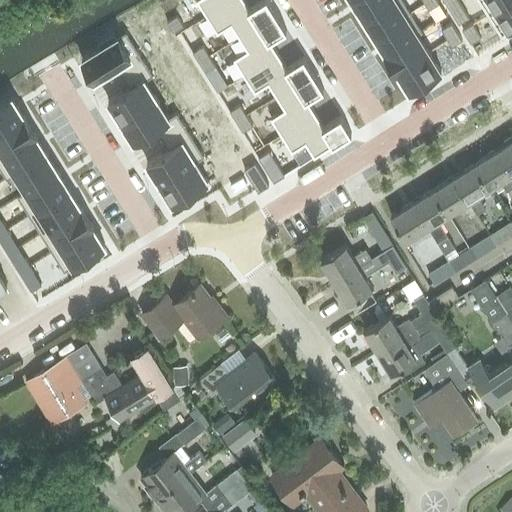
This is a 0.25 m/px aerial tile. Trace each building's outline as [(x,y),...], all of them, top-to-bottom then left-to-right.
[(197,0),(207,15),(230,0),(197,0)] [(244,0),(230,0),(207,15),(218,32),(231,23),(239,36),(277,13),(268,0),(261,0),(249,7),(244,0)] [(352,0),(363,16),(388,0),(352,0)] [(388,0),(363,16),(374,34),(411,11),(403,0),(388,0)] [(449,0),(447,0),(439,5),(443,12),(453,6),(449,0)] [(474,0),(470,0),(463,5),(467,12),(478,5),(474,0)] [(480,0),(489,14),(510,0),(480,0)] [(511,0),(510,0),(489,14),(501,33),(502,34),(511,27),(511,0)] [(478,5),(467,12),(471,19),(482,12),(478,5)] [(411,11),(374,34),(385,52),(384,52),(385,53),(418,32),(419,33),(423,31),(411,11)] [(482,12),(471,19),(476,26),(486,19),(482,12)] [(247,49),(234,58),(244,75),(278,53),(270,40),(287,29),(277,13),(239,36),(247,49)] [(177,15),(167,21),(174,31),(184,25),(177,15)] [(490,25),(480,32),(484,39),(495,32),(490,25)] [(100,47),(82,58),(95,79),(117,66),(123,76),(146,62),(126,30),(116,36),(114,33),(98,43),(100,47)] [(468,30),(458,36),(462,43),(473,37),(468,30)] [(418,32),(385,53),(397,71),(430,50),(419,33),(418,32)] [(495,32),(484,39),(488,46),(499,39),(495,32)] [(473,37),(462,43),(467,50),(477,44),(473,37)] [(203,45),(193,51),(206,72),(216,65),(203,45)] [(430,50),(397,71),(397,72),(398,72),(409,90),(442,70),(430,50)] [(278,53),(244,75),(255,91),(268,83),(277,96),(314,72),(304,56),(287,67),(278,53)] [(130,87),(108,100),(121,120),(157,98),(145,79),(153,74),(146,62),(123,76),(130,87)] [(216,65),(206,72),(218,91),(228,84),(216,65)] [(285,109),(271,117),(282,134),(315,113),(307,99),(324,88),(314,72),(277,96),(285,109)] [(373,77),(366,81),(378,100),(384,96),(373,77)] [(12,96),(0,104),(0,130),(25,115),(24,114),(24,115),(12,96)] [(157,98),(121,120),(134,141),(155,127),(162,138),(184,124),(177,112),(169,117),(157,98)] [(241,104),(230,111),(243,131),(253,125),(241,104)] [(315,113),(282,134),(292,151),(306,142),(314,156),(352,133),(341,116),(324,126),(315,113)] [(0,156),(36,134),(25,115),(0,130),(0,156)] [(169,148),(147,162),(160,182),(196,159),(196,160),(204,155),(184,124),(162,138),(169,148)] [(509,172),(511,177),(511,133),(501,139),(503,142),(493,148),(509,172)] [(36,134),(0,156),(0,167),(7,179),(15,174),(15,173),(47,152),(36,135),(37,135),(36,134)] [(511,186),(511,177),(509,172),(493,148),(473,161),(488,185),(499,178),(507,190),(511,186)] [(47,152),(15,173),(15,174),(26,190),(26,191),(59,171),(47,152)] [(266,152),(256,159),(271,183),(282,176),(266,152)] [(196,159),(160,182),(172,202),(195,188),(198,192),(211,184),(196,160),(196,159)] [(475,193),(488,185),(473,161),(452,174),(467,198),(477,213),(485,208),(475,193)] [(252,164),(241,171),(255,193),(266,186),(252,164)] [(26,190),(18,195),(29,214),(70,189),(59,171),(26,191),(26,190)] [(447,211),(467,198),(452,174),(432,186),(447,211)] [(435,218),(447,211),(432,186),(410,200),(425,224),(435,240),(445,234),(435,218)] [(70,189),(29,214),(41,233),(82,207),(81,206),(70,189)] [(405,237),(425,224),(410,200),(389,213),(405,237)] [(82,207),(41,233),(52,251),(93,225),(82,207)] [(472,208),(453,216),(461,235),(480,227),(472,208)] [(382,249),(392,243),(371,210),(361,215),(382,249)] [(511,223),(511,221),(490,234),(497,245),(511,235),(511,223)] [(93,225),(52,251),(64,270),(105,245),(94,227),(94,226),(93,225)] [(5,231),(0,233),(0,243),(9,237),(5,231)] [(445,234),(435,240),(444,253),(453,247),(445,234)] [(475,258),(497,245),(490,234),(469,248),(475,258)] [(9,237),(0,243),(0,245),(3,251),(14,244),(9,237)] [(334,278),(371,256),(365,246),(352,254),(345,242),(320,257),(321,259),(318,260),(317,264),(322,273),(326,273),(330,271),(334,278)] [(371,256),(334,278),(347,300),(371,285),(364,273),(377,266),(376,264),(387,257),(395,270),(405,264),(392,243),(382,249),(371,256)] [(469,248),(448,260),(455,271),(475,258),(469,248)] [(434,284),(455,271),(448,260),(428,273),(434,284)] [(28,268),(18,275),(23,282),(33,275),(28,268)] [(33,275),(23,282),(27,289),(37,282),(33,275)] [(411,301),(414,299),(413,297),(422,292),(415,279),(414,280),(403,287),(411,301)] [(486,279),(471,288),(493,321),(508,311),(496,294),(486,279)] [(167,291),(141,311),(160,335),(184,317),(198,336),(228,314),(217,300),(215,302),(199,282),(174,301),(167,291)] [(427,299),(434,310),(458,295),(451,284),(427,299)] [(508,311),(511,318),(511,290),(509,286),(496,294),(508,311)] [(434,310),(427,299),(422,292),(413,297),(414,299),(421,311),(410,318),(408,315),(395,323),(388,312),(364,326),(377,348),(435,313),(434,310)] [(511,318),(508,311),(493,321),(502,335),(509,345),(511,342),(511,318)] [(446,352),(456,346),(435,313),(377,348),(391,370),(400,364),(405,372),(425,359),(413,340),(420,336),(418,333),(430,326),(446,352)] [(86,343),(66,354),(93,398),(96,402),(104,397),(118,420),(157,398),(173,388),(147,345),(130,356),(140,372),(122,383),(114,371),(106,376),(86,343)] [(235,406),(274,376),(254,350),(228,371),(220,361),(199,378),(211,393),(220,387),(235,406)] [(463,376),(446,352),(432,361),(434,362),(428,366),(440,382),(445,379),(446,381),(429,392),(428,391),(415,399),(427,417),(439,409),(455,432),(476,417),(453,383),(463,376)] [(59,359),(25,379),(44,410),(51,423),(86,402),(93,398),(66,354),(59,359)] [(478,357),(468,364),(495,404),(511,393),(511,356),(507,360),(489,373),(478,357)] [(197,418),(177,433),(185,443),(205,428),(197,418)] [(225,434),(222,435),(234,452),(258,433),(246,418),(235,426),(225,434)] [(272,472),(287,492),(294,501),(306,491),(322,511),(357,511),(367,505),(338,467),(343,464),(321,435),(272,472)] [(166,455),(138,475),(145,484),(143,485),(154,499),(192,471),(206,460),(205,458),(199,451),(190,457),(184,462),(175,450),(174,448),(166,455)] [(208,493),(200,499),(206,508),(244,479),(236,469),(207,491),(208,493)] [(192,471),(154,499),(163,511),(165,511),(166,511),(182,511),(200,499),(208,493),(207,491),(192,471)] [(244,479),(206,508),(209,511),(218,511),(221,510),(222,511),(248,492),(252,489),(244,479)]
